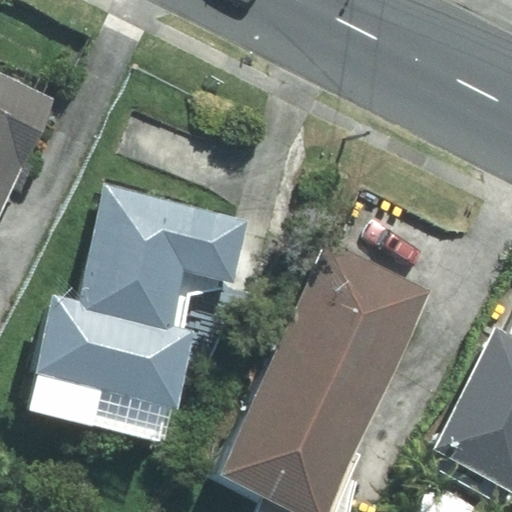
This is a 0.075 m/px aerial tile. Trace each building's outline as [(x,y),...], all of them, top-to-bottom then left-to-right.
[(0,183),(42,100),(0,78),(0,183)] [(226,279),(241,220),(97,184),(69,296),(44,289),(24,364),(29,364),(19,403),(83,419),(92,382),(167,399),(186,324),(165,320),(177,268),(226,279)] [(300,511),(310,511),(422,289),(319,237),(205,464),(300,511)] [(511,338),(487,325),(426,447),(511,492),(511,491),(511,338)] [(455,511),(416,486),(399,511),(455,511)]
